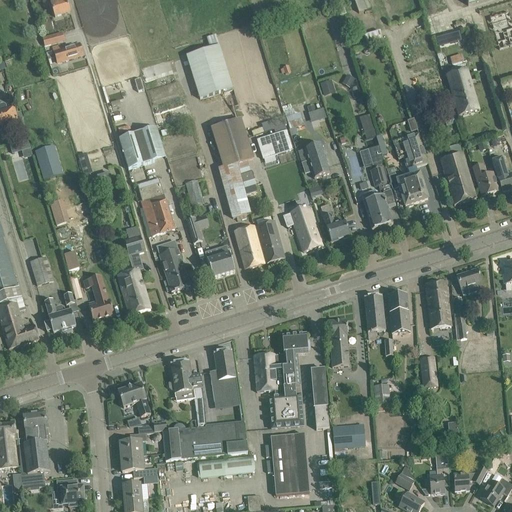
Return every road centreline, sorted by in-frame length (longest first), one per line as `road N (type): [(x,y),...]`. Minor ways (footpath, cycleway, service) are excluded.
road 1 (residential): [(175,340),(71,0)]
road 2 (tertiary): [(175,340),(511,231)]
road 3 (residential): [(55,378),(0,172)]
road 4 (residential): [(105,511),(86,369)]
